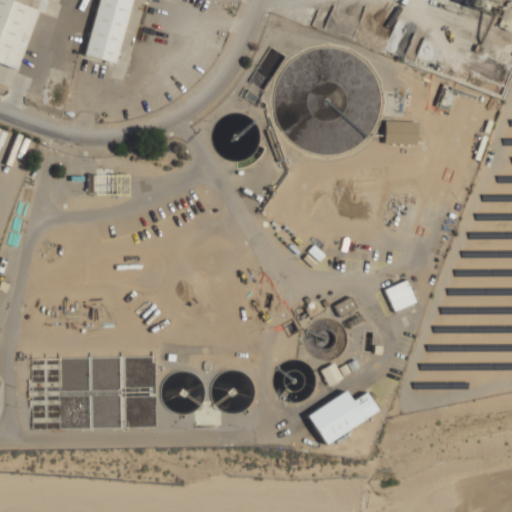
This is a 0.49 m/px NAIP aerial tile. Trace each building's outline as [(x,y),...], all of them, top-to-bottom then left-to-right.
[(0,0),(0,63),(16,69),(36,8),(12,0),(0,0)] [(130,0),(96,0),(84,56),(116,63),(130,0)] [(383,143),(415,144),(416,122),(383,121),(383,143)] [(112,194),(112,175),(91,174),(90,193),(112,194)] [(391,311),(414,304),(408,281),(384,288),(391,311)] [(337,316),(354,309),(349,297),(333,305),(337,316)] [(327,386),(341,378),(333,363),(319,370),(327,386)] [(305,415),(323,444),(377,411),(365,392),(350,401),(344,391),(305,415)]
